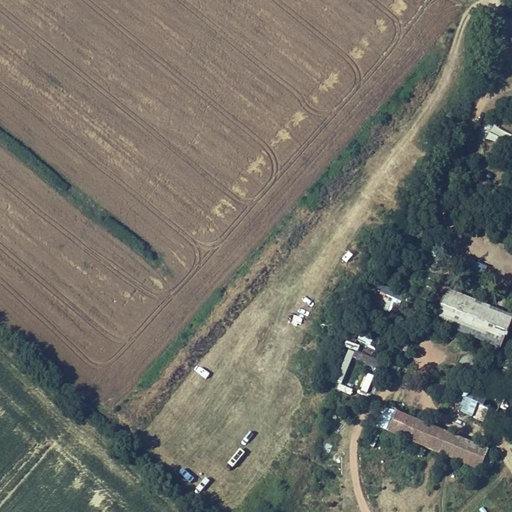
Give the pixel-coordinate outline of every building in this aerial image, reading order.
[(485,141),(492,125),(483,121),(476,137),(485,141)] [(511,149),(506,151),(503,160),(509,166),(511,165),(511,149)] [(465,265),(482,274),(486,265),(469,257),(465,265)] [(390,313),(399,293),(378,284),(369,304),(390,313)] [(511,313),(450,287),(437,319),(502,348),(511,323),(511,313)] [(417,330),(413,339),(419,342),(423,332),(422,332),(417,330)] [(359,334),(356,339),(368,345),(371,340),(359,334)] [(342,358),(347,362),(354,353),(349,350),(342,358)] [(354,359),(373,366),(376,359),(357,351),(354,359)] [(367,392),(373,375),(366,372),(360,390),(367,392)] [(492,405),(484,402),(488,393),(463,382),(457,397),(468,402),(465,408),(486,417),(492,405)] [(386,407),(379,426),(424,444),(430,425),(386,407)] [(324,430),(343,438),(350,420),(332,412),(324,430)] [(430,425),(424,444),(482,467),(489,449),(430,425)] [(423,460),(422,472),(430,473),(431,460),(423,460)] [(308,509),(309,505),(319,508),(323,491),(302,486),(297,506),(308,509)]
